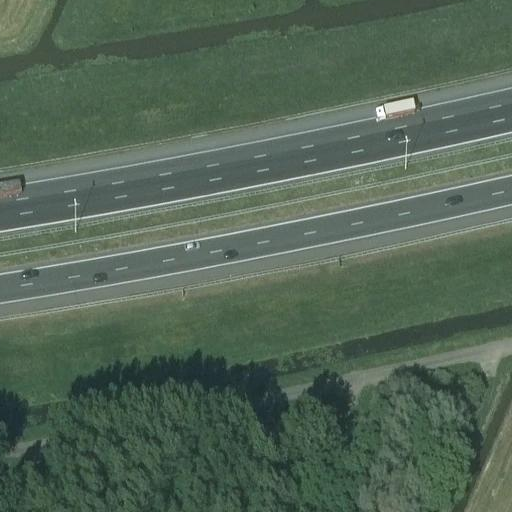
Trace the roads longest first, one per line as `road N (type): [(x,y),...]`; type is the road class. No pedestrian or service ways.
road 1 (unclassified): [(511,344),(0,443)]
road 2 (motorway): [(0,289),(511,190)]
road 3 (motorway): [(511,110),(0,208)]
